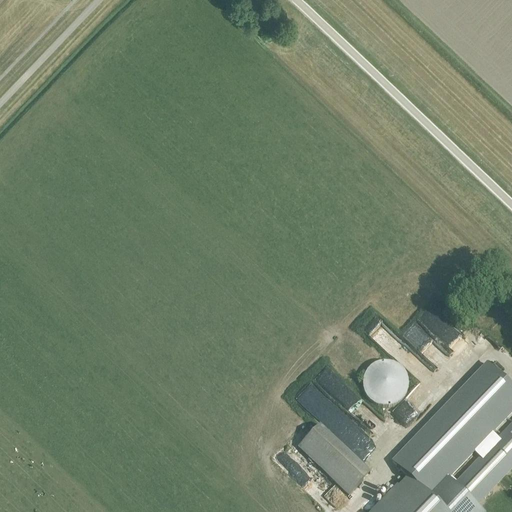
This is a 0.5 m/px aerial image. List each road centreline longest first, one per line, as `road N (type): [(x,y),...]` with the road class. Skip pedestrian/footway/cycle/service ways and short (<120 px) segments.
road 1 (tertiary): [(511,207),(290,0)]
road 2 (unclassified): [(0,109),(104,0)]
